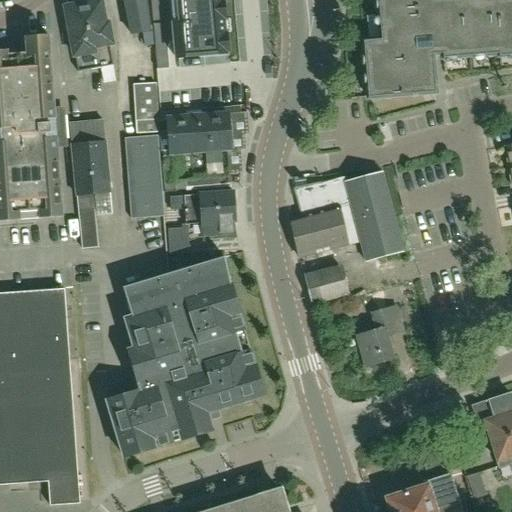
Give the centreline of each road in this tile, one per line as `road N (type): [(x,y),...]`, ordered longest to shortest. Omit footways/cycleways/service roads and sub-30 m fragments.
road 1 (tertiary): [(323,433),(282,294),(270,166)]
road 2 (residential): [(109,511),(153,487),(323,433)]
road 3 (residential): [(323,433),(511,365)]
road 4 (residential): [(511,311),(465,135)]
road 5 (tertiary): [(270,166),(299,83),(309,0)]
